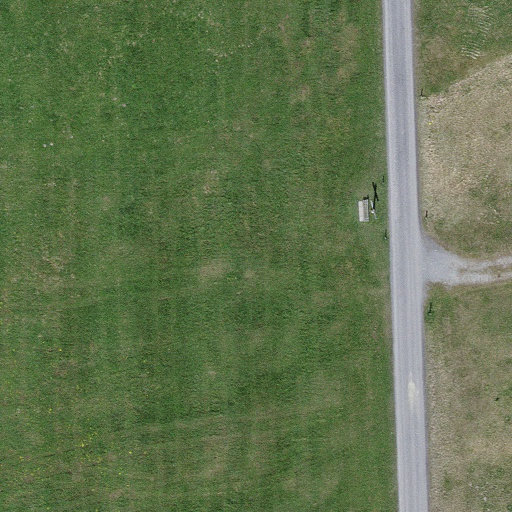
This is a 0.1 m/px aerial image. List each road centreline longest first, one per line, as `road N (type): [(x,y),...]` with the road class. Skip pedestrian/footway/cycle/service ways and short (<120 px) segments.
road 1 (track): [(407,270),(404,0)]
road 2 (track): [(416,511),(407,270)]
